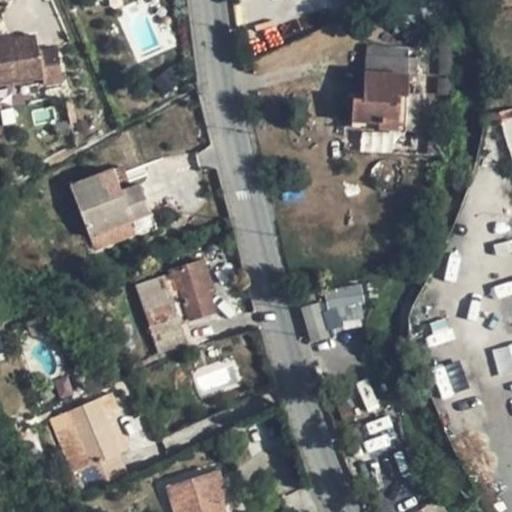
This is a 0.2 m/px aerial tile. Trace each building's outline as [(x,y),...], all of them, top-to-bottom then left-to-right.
[(387,0),(382,2),(386,11),(410,0),(387,0)] [(398,33),(401,32),(430,17),(422,0),(410,0),(386,11),(398,33)] [(422,0),(430,17),(436,28),(450,21),(445,0),(422,0)] [(406,43),(436,28),(430,17),(401,32),(406,43)] [(427,69),(440,69),(441,33),(428,34),(427,69)] [(40,37),(0,43),(0,87),(47,79),(42,52),(40,37)] [(59,49),(42,52),(47,79),(48,86),(65,83),(59,49)] [(409,57),(366,55),(362,99),(352,98),(350,124),(378,125),(378,120),(418,121),(420,98),(408,97),(409,57)] [(511,109),(498,113),(501,121),(511,118),(511,109)] [(129,188),(121,166),(114,169),(122,190),(129,188)] [(140,183),(129,188),(122,190),(114,169),(72,186),(91,235),(151,211),(140,183)] [(155,223),(151,211),(91,235),(96,247),(155,223)] [(168,270),(172,282),(175,289),(179,287),(188,312),(189,318),(213,310),(207,293),(203,278),(208,276),(202,259),(168,270)] [(213,291),(208,276),(203,278),(207,293),(213,291)] [(136,285),(150,325),(179,315),(188,312),(179,287),(175,289),(172,282),(162,285),(159,277),(136,285)] [(374,298),(370,277),(296,292),(302,314),(374,298)] [(188,340),(179,315),(150,325),(158,349),(188,340)] [(61,434),(87,495),(107,486),(129,476),(120,453),(102,411),(98,400),(68,413),(74,430),(61,434)] [(112,407),(102,411),(120,453),(129,449),(112,407)] [(55,419),(61,434),(74,430),(68,413),(55,419)] [(232,511),(220,470),(167,488),(174,511),(232,511)]
